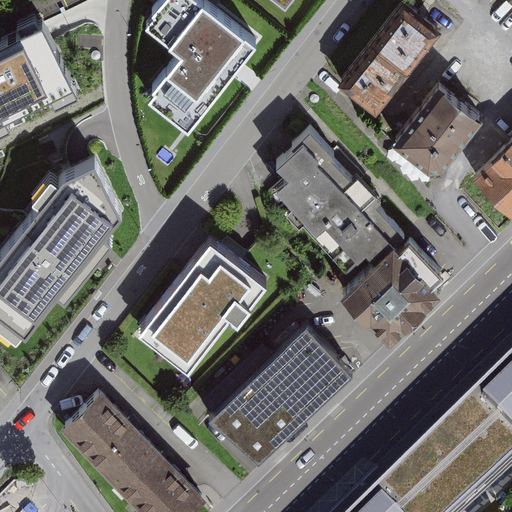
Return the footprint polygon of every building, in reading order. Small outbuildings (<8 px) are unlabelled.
[(191,131),(267,31),(231,4),(217,16),(197,0),(165,0),(139,32),(166,54),(136,92),(191,131)] [(264,0),(283,15),(294,0),(264,0)] [(459,22),(431,0),(409,0),(347,78),(388,110),(459,22)] [(52,29),(42,9),(0,30),(0,134),(84,94),(52,29)] [(483,114),(441,83),(397,141),(439,173),(483,114)] [(511,131),(472,168),(511,210),(511,131)] [(288,186),(370,269),(352,286),(398,333),(457,275),(318,135),(291,162),(302,173),(288,186)] [(0,273),(0,321),(40,355),(132,237),(104,167),(89,175),(73,185),(0,273)] [(136,337),(183,377),(261,275),(213,238),(136,337)] [(308,322),(215,411),(259,456),(352,367),(308,322)] [(511,511),(511,358),(355,511),(511,511)] [(99,391),(63,429),(111,480),(148,444),(99,391)] [(148,444),(111,480),(142,511),(186,511),(201,497),(148,444)]
